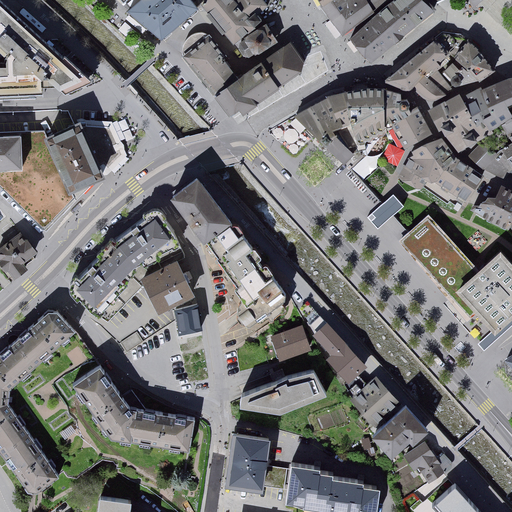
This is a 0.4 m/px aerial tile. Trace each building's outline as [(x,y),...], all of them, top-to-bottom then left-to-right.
[(198,9),(189,0),(145,0),(132,12),(159,43),(198,9)] [(247,19),(230,0),(208,0),(200,7),(234,47),(263,23),(255,13),(247,19)] [(264,2),(262,0),(236,0),(236,1),(248,15),(264,2)] [(337,0),(319,0),(326,8),(337,0)] [(366,0),(341,0),(327,10),(343,32),(373,10),(366,0)] [(389,26),(358,49),(365,59),(377,61),(433,13),(422,0),(396,0),(380,14),(389,26)] [(470,0),(473,11),(485,0),(470,0)] [(91,82),(0,1),(0,51),(6,57),(0,57),(0,96),(65,96),(91,82)] [(389,26),(380,14),(355,35),(352,41),(358,49),(389,26)] [(444,23),(428,35),(446,56),(454,58),(469,41),(462,30),(444,23)] [(279,43),(267,26),(244,41),(245,42),(240,46),(242,55),(249,60),(255,55),(257,57),(279,43)] [(446,56),(428,35),(385,73),(403,94),(446,56)] [(237,74),(208,40),(187,59),(215,92),(237,74)] [(469,41),(454,58),(468,71),(458,73),(461,85),(477,81),(493,71),(481,52),(469,41)] [(295,52),(290,44),(264,62),(280,86),(300,73),(303,64),(295,52)] [(281,90),(261,62),(220,92),(222,95),(217,99),(231,118),(236,114),(240,112),(243,117),(281,90)] [(446,69),(434,75),(445,96),(457,89),(446,69)] [(442,92),(430,80),(424,79),(417,86),(416,93),(429,105),(442,92)] [(511,90),(507,80),(470,98),(488,136),(506,127),(511,124),(511,113),(509,107),(511,104),(511,90)] [(386,87),(346,94),(356,149),(386,136),(386,87)] [(401,99),(387,90),(387,123),(409,114),(401,99)] [(343,93),(327,97),(334,129),(350,126),(343,93)] [(487,137),(460,94),(432,112),(459,155),(487,137)] [(326,101),(292,119),(324,147),(335,135),(326,101)] [(433,134),(418,110),(393,123),(405,150),(433,134)] [(48,136),(42,138),(67,194),(98,180),(103,178),(78,123),(48,136)] [(511,124),(506,127),(511,141),(511,143),(503,150),(511,165),(511,124)] [(357,152),(344,130),(327,148),(345,164),(357,152)] [(0,187),(19,207),(46,234),(98,180),(67,194),(42,138),(48,136),(47,132),(19,133),(19,136),(20,170),(0,170),(0,187)] [(19,136),(0,136),(0,170),(20,170),(19,136)] [(417,156),(409,160),(397,180),(422,195),(429,184),(465,205),(482,176),(455,160),(442,137),(415,152),(417,156)] [(500,155),(485,141),(471,156),(486,170),(500,155)] [(232,222),(197,177),(170,198),(205,243),(232,222)] [(511,223),(511,190),(502,185),(496,197),(487,197),(481,208),(511,224),(511,223)] [(479,270),(430,215),(400,242),(469,319),(475,314),(494,336),(511,319),(511,263),(501,251),(479,270)] [(169,239),(155,217),(114,248),(74,289),(96,310),(130,270),(169,239)] [(238,238),(229,227),(217,235),(225,247),(238,238)] [(39,253),(22,231),(0,248),(0,262),(14,280),(28,270),(24,264),(39,253)] [(253,250),(244,237),(223,252),(224,262),(253,302),(259,298),(267,308),(284,295),(271,278),(266,282),(246,255),(253,250)] [(196,296),(178,258),(141,275),(159,314),(196,296)] [(195,307),(175,311),(180,334),(200,330),(195,307)] [(70,334),(49,311),(0,355),(0,452),(27,492),(40,497),(63,479),(7,407),(9,389),(70,334)] [(303,325),(271,337),(280,363),(312,352),(303,325)] [(368,368),(327,325),(313,338),(331,357),(327,361),(349,385),(368,368)] [(89,361),(80,346),(66,354),(75,369),(89,361)] [(130,408),(101,365),(73,385),(110,439),(189,452),(195,418),(130,408)] [(327,396),(314,371),(286,377),(289,384),(287,385),(286,382),(278,385),(277,382),(241,395),(239,407),(279,414),(327,396)] [(397,402),(377,378),(363,390),(358,383),(347,393),(373,423),(397,402)] [(428,431),(406,407),(373,437),(392,458),(409,442),(412,445),(428,431)] [(271,439),(233,435),(227,487),(264,492),(271,439)] [(439,461),(425,440),(404,455),(417,475),(439,461)] [(321,468),(292,464),(286,502),(315,511),(314,511),(376,511),(381,487),(364,484),(365,481),(334,475),(335,473),(320,471),(321,468)] [(458,511),(475,499),(454,473),(429,493),(445,511),(458,511)] [(130,511),(132,501),(99,496),(96,511),(130,511)]
